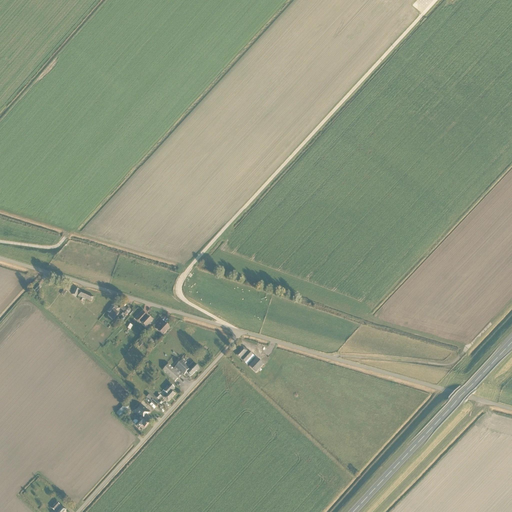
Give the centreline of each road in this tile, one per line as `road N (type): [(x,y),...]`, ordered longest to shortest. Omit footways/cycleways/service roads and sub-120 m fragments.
road 1 (track): [(238,331),(183,300),(178,284),(320,125)]
road 2 (unclassified): [(511,409),(238,331)]
road 3 (unclassified): [(238,331),(0,258)]
road 4 (unclassified): [(77,511),(238,331)]
road 5 (trunk): [(352,511),(511,341)]
road 6 (track): [(329,357),(448,365),(511,301)]
